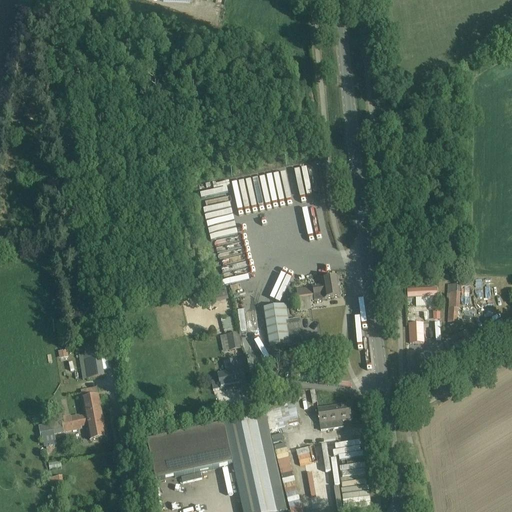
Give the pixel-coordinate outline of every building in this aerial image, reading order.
[(58,179),(47,181),(50,197),(61,195),(58,179)] [(280,279),(283,285),(311,271),(308,265),(280,279)] [(278,272),(280,277),(294,271),(292,266),(278,272)] [(338,278),(328,280),(318,281),(319,286),(296,290),(298,299),(314,296),(314,301),(341,298),(338,278)] [(459,310),(460,294),(460,286),(448,285),(447,299),(449,299),(448,323),(457,324),(458,310),(459,310)] [(437,289),(407,290),(407,299),(418,298),(427,298),(437,297),(437,289)] [(227,312),(222,293),(215,295),(218,306),(216,306),(218,314),(227,312)] [(285,306),(275,307),(264,309),(269,339),(270,349),(289,346),(289,345),(301,344),(298,320),(287,322),(285,306)] [(225,334),(236,331),(231,316),(221,320),(225,334)] [(423,343),(422,324),(409,325),(410,344),(423,343)] [(471,341),(466,332),(465,332),(459,335),(463,342),(453,348),(459,358),(472,350),(468,342),(471,341)] [(241,350),(238,334),(226,336),(229,352),(241,350)] [(82,356),(79,356),(83,380),(85,380),(103,377),(100,354),(82,356)] [(425,365),(421,358),(415,361),(419,368),(425,378),(439,370),(436,365),(437,365),(436,363),(435,363),(433,360),(425,365)] [(239,387),(235,363),(225,365),(227,374),(218,375),(219,381),(211,383),(213,392),(221,390),(239,387)] [(106,438),(98,397),(97,390),(81,393),(85,416),(80,417),(79,416),(62,419),(62,423),(39,427),(41,437),(82,430),(82,428),(87,427),(90,441),(106,438)] [(348,405),(318,410),(321,432),(343,428),(342,422),(351,421),(349,405),(348,405)] [(232,484),(237,483),(243,511),(286,511),(266,418),(147,444),(155,483),(234,466),(236,475),(230,476),(232,484)] [(282,434),(271,437),(276,452),(287,448),(282,434)]
